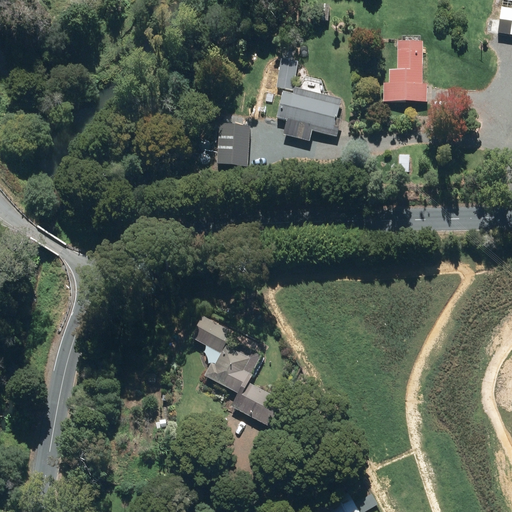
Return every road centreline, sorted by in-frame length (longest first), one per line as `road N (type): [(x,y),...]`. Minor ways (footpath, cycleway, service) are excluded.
road 1 (tertiary): [(106,282),(156,243),(202,229),(511,213)]
road 2 (tertiary): [(38,511),(71,349),(106,282)]
road 3 (unclassified): [(0,205),(106,282)]
